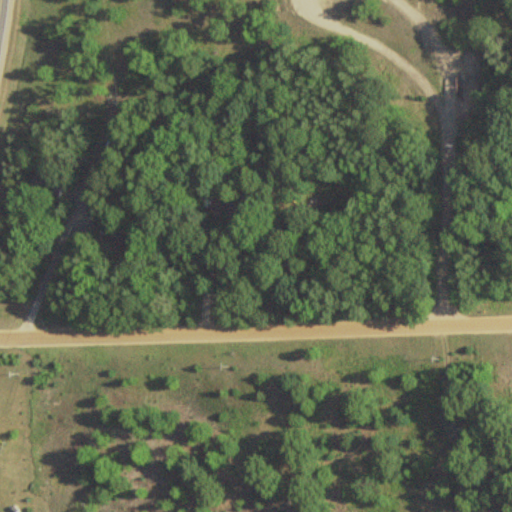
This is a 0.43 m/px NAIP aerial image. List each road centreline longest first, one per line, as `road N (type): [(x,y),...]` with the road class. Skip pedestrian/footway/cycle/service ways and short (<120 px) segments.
road 1 (residential): [(0,328),(511,322)]
road 2 (residential): [(441,326),(447,186),(427,94),(390,30),(346,0)]
road 3 (residential): [(441,326),(461,511)]
